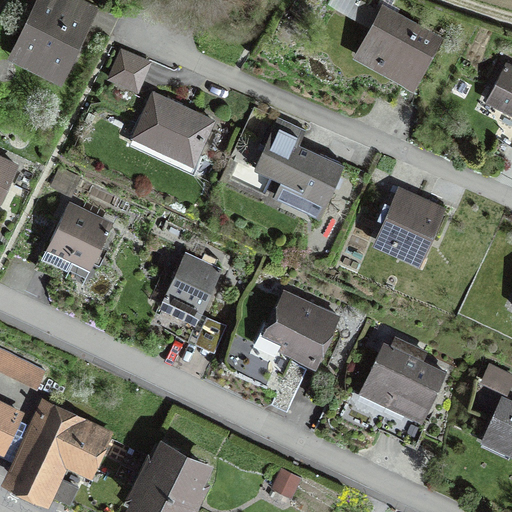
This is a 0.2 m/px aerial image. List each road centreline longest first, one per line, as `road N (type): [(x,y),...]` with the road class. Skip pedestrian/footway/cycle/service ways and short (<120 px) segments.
road 1 (residential): [(434,511),(0,305)]
road 2 (residential): [(127,34),(511,200)]
